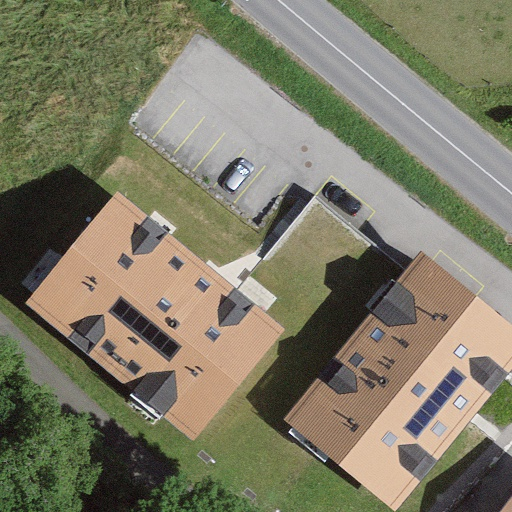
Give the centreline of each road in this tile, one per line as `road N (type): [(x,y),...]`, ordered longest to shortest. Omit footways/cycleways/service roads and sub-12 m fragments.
road 1 (tertiary): [(511,198),(277,0)]
road 2 (residential): [(222,511),(113,428),(0,314)]
